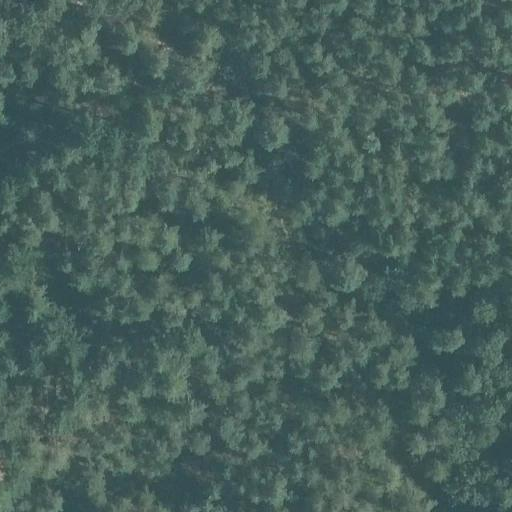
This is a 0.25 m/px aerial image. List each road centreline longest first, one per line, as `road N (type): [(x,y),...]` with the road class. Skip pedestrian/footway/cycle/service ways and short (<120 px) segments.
road 1 (track): [(254,120),(464,390),(493,511)]
road 2 (track): [(254,120),(228,0)]
